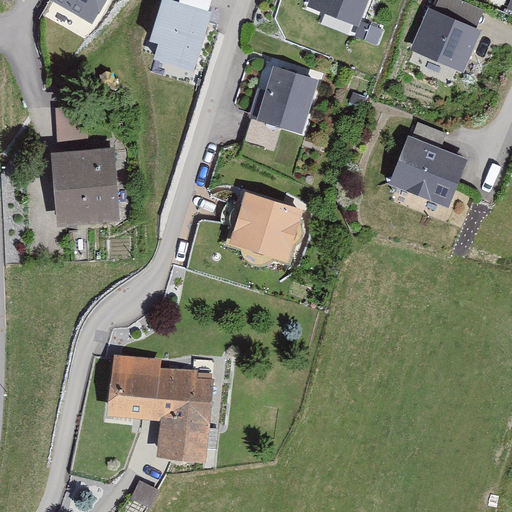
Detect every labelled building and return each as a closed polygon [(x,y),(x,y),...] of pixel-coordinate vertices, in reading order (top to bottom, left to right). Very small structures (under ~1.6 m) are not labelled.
[(102,0),(57,0),(91,19),(102,0)] [(191,69),(206,21),(198,19),(201,10),(180,4),(168,0),(165,0),(153,40),(161,43),(157,58),(191,69)] [(208,0),(181,0),(180,4),(201,10),(203,4),(207,5),(208,0)] [(364,0),(327,0),(324,9),(356,22),(364,0)] [(441,0),(436,14),(473,29),(481,11),(454,0),(441,0)] [(461,68),(477,31),(473,29),(436,14),(431,11),(415,48),(461,68)] [(314,81),(276,69),(261,117),(300,129),(314,81)] [(351,102),(362,106),(365,98),(354,93),(351,102)] [(273,148),(280,126),(254,117),(247,140),(273,148)] [(88,118),(57,119),(58,138),(89,136),(88,118)] [(461,162),(410,142),(395,181),(446,201),(461,162)] [(67,218),(116,214),(109,145),(96,147),(97,154),(58,158),(60,176),(63,176),(67,218)] [(285,256),(299,211),(248,195),(245,205),(241,207),(230,203),(223,223),(236,227),(237,230),(234,241),(247,245),(256,251),(267,253),(272,252),(285,256)] [(213,460),(217,429),(208,428),(213,381),(193,380),(194,372),(169,370),(168,379),(155,378),(157,362),(120,358),(114,412),(143,415),(143,418),(150,419),(151,416),(162,417),(161,424),(165,425),(162,452),(213,460)] [(144,498),(154,503),(159,493),(149,488),(144,498)]
